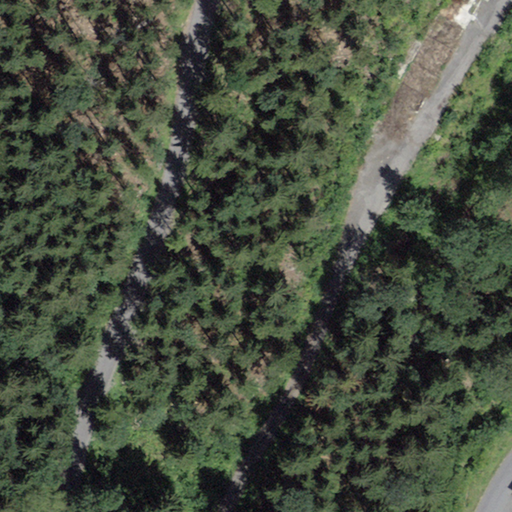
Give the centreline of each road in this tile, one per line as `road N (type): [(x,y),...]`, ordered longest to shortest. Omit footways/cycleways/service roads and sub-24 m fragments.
road 1 (track): [(234,511),(396,153),(481,0)]
road 2 (unclassified): [(205,0),(162,214),(84,409),(56,511)]
